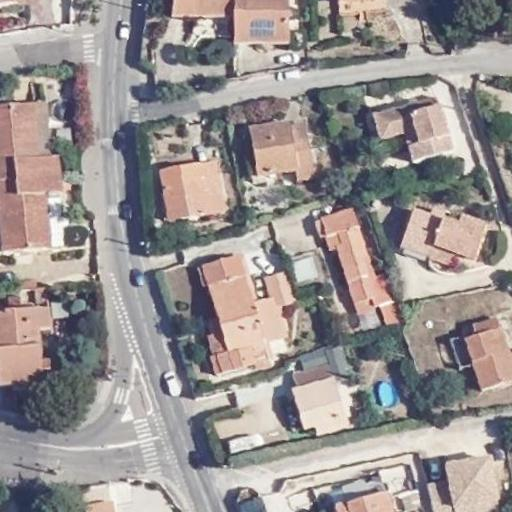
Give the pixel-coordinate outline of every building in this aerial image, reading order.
[(233,19),(232,0),(172,0),(170,19),(233,19)] [(232,0),(233,19),(233,46),(289,45),(288,0),(232,0)] [(453,152),(436,97),(372,116),(379,143),(404,135),(412,164),(453,152)] [(45,104),(32,105),(37,160),(50,158),(45,104)] [(0,181),(59,176),(57,158),(50,158),(37,160),(32,105),(0,107),(0,181)] [(257,178),(296,172),(297,182),(312,180),(303,124),(289,127),(288,123),(249,130),(257,178)] [(225,212),(215,162),(160,172),(169,223),(225,212)] [(59,176),(0,181),(0,255),(52,250),(63,249),(59,199),(47,200),(47,196),(60,194),(59,176)] [(375,306),(396,299),(387,273),(370,278),(363,260),(368,257),(351,208),(321,218),(327,237),(338,234),(341,245),(336,247),(354,304),(373,299),(375,306)] [(432,209),(430,217),(441,221),(443,212),(432,209)] [(441,221),(430,217),(412,212),(399,248),(429,259),(433,248),(454,256),(472,262),(485,225),(461,216),(457,226),(441,221)] [(332,248),(336,247),(341,245),(338,234),(327,237),(332,248)] [(433,248),(429,259),(429,260),(451,268),(454,256),(433,248)] [(227,353),(212,357),(210,358),(215,376),(269,361),(263,340),(285,333),(278,308),(295,303),(285,273),(265,279),(272,302),(254,309),(238,256),(202,266),(217,319),(227,353)] [(298,281),(315,278),(312,258),(295,261),(298,281)] [(402,319),(399,308),(396,299),(375,306),(373,299),(354,304),(336,310),(345,339),(402,319)] [(0,386),(12,385),(13,391),(50,387),(48,363),(39,363),(36,331),(50,329),(48,310),(0,314),(0,386)] [(207,340),(212,357),(227,353),(217,319),(209,322),(214,338),(207,340)] [(496,319),(472,327),(476,337),(451,345),(458,367),(472,363),(481,393),(511,382),(511,354),(510,355),(501,329),(499,329),(496,319)] [(338,347),(324,351),(335,384),(348,380),(338,347)] [(299,358),(303,371),(327,363),(323,351),(299,358)] [(319,427),(322,434),(345,427),(327,365),(292,376),(296,391),(292,392),(303,430),(313,428),(319,427)] [(316,435),(322,434),(319,427),(313,428),(316,435)] [(449,482),(426,486),(432,511),(481,511),(498,509),(489,459),(446,466),(449,482)] [(391,511),(387,495),(336,510),(336,511),(391,511)] [(89,507),(89,511),(113,511),(113,503),(89,507)]
